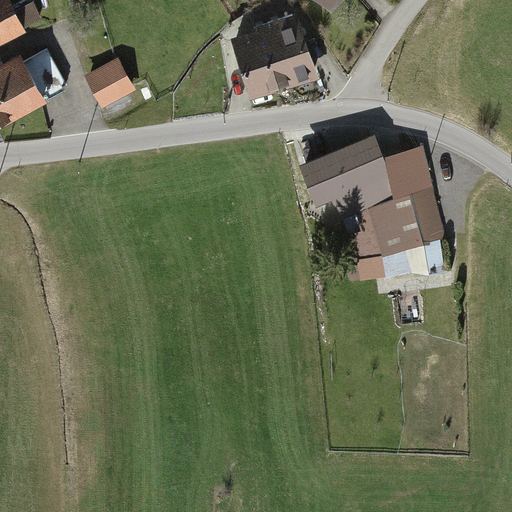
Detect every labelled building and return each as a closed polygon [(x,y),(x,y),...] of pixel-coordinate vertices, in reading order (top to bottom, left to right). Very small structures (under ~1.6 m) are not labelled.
[(11,0),(0,0),(0,46),(28,34),(25,29),(43,21),(33,0),(28,0),(15,6),(11,0)] [(297,18),(274,25),(292,81),(314,74),(297,18)] [(274,25),(256,31),(274,86),(292,81),(274,25)] [(236,37),(254,92),(274,86),(256,31),(236,37)] [(21,53),(0,64),(0,121),(66,88),(48,54),(27,64),(21,53)] [(120,61),(88,76),(103,107),(135,92),(120,61)] [(423,150),(384,161),(372,135),(304,163),(319,199),(335,193),(343,214),(385,198),(388,205),(362,213),(366,228),(349,233),(357,259),(443,234),(423,150)]
